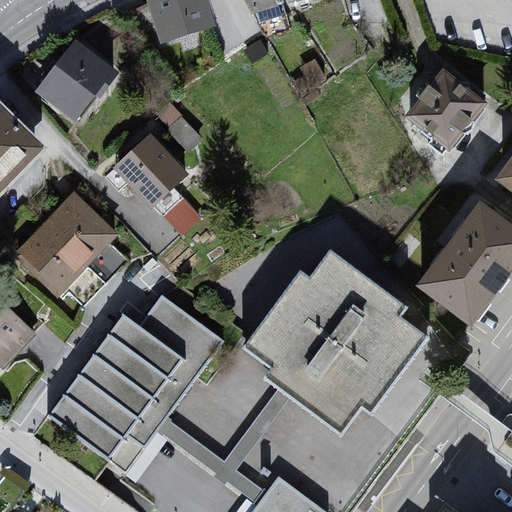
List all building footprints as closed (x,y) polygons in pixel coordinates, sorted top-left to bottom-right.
[(208,0),(151,0),(163,37),(215,20),(208,0)] [(248,0),(253,9),(278,2),(276,0),(248,0)] [(80,36),(34,89),(74,123),(120,70),(80,36)] [(444,67),(409,112),(451,145),(486,99),(444,67)] [(0,98),(0,189),(46,145),(0,98)] [(149,132),(114,164),(153,206),(188,174),(149,132)] [(511,150),(495,172),(511,184),(511,150)] [(75,188),(15,254),(61,296),(121,231),(75,188)] [(511,219),(482,197),(419,280),(471,319),(511,264),(511,219)] [(300,269),(244,346),(271,367),(264,377),(283,391),(341,434),(362,407),(373,414),(430,336),(401,315),(409,305),(331,247),(310,276),(300,269)] [(0,295),(0,362),(2,365),(36,331),(0,295)] [(125,313),(49,416),(126,475),(163,423),(225,340),(164,297),(142,326),(125,313)] [(262,497),(250,511),(326,511),(277,477),(262,497)]
